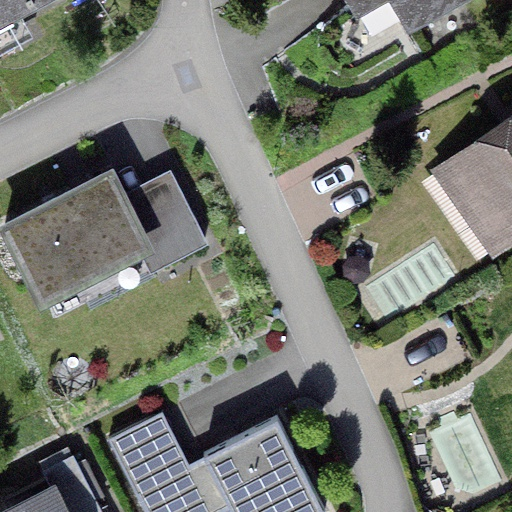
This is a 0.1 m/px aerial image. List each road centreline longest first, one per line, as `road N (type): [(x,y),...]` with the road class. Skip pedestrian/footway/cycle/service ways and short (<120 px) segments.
road 1 (residential): [(166,58),(207,99),(381,489),(382,511)]
road 2 (residential): [(166,58),(124,91),(0,152)]
